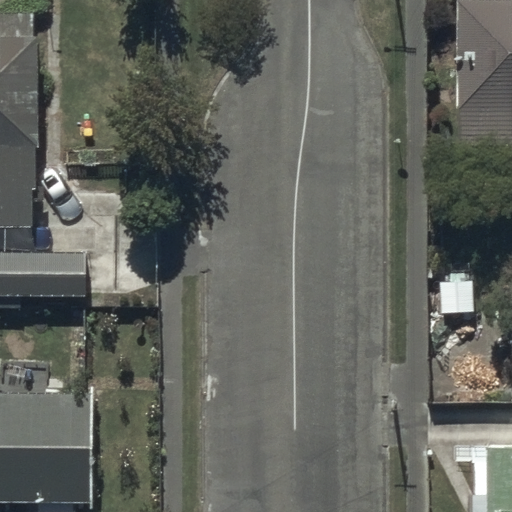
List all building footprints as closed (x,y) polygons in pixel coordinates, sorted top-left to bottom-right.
[(511,130),(511,0),(456,0),(457,130),(511,130)] [(35,17),(0,17),(0,225),(30,225),(29,184),(37,184),(35,17)] [(0,292),(91,292),(90,242),(25,243),(25,249),(0,249),(0,292)] [(475,261),(442,262),(444,319),(477,318),(475,261)] [(0,506),(88,505),(86,384),(0,385),(0,506)] [(511,511),(511,430),(486,431),(486,483),(473,483),(473,504),(496,504),(495,511),(511,511)]
